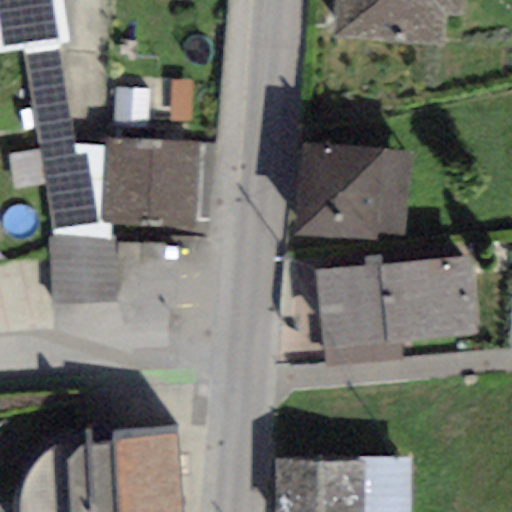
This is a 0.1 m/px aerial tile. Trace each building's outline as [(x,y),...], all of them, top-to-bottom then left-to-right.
[(462,0),(333,0),(333,26),(444,32),(445,5),(462,6),(462,0)] [(204,140),(109,134),(103,218),(198,225),(204,140)] [(411,146),(302,134),(292,225),(376,234),(373,222),(402,225),(411,146)] [(467,247),(314,263),(322,338),(475,321),(467,247)] [(180,511),(173,426),(113,431),(119,511),(180,511)] [(409,511),(411,454),(277,453),(276,511),(409,511)]
